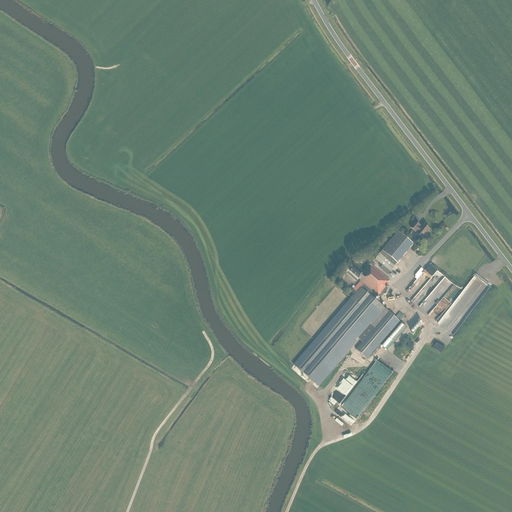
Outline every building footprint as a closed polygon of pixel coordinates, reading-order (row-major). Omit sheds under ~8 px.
[(422,228),(420,227),(420,226),(416,222),(411,228),(415,232),(416,232),(418,233),(417,234),(423,239),(424,237),(425,237),(427,237),(428,236),(427,234),(430,230),(424,225),(422,228)] [(382,252),(397,264),(413,245),(398,232),(382,252)] [(390,272),(397,264),(382,252),(375,260),(390,272)] [(431,312),(454,284),(430,263),(421,273),(430,281),(428,283),(434,289),(422,304),(431,312)] [(354,266),(349,271),(361,281),(360,282),(363,286),(361,288),(360,288),(334,318),(339,323),(299,368),(319,386),(385,310),(375,301),(378,297),(381,293),(383,296),(387,291),(385,289),(387,286),(387,285),(390,281),(371,265),(364,274),(354,266)] [(469,307),(473,310),(490,287),(475,275),(458,298),(469,307)] [(367,360),(400,322),(388,312),(356,350),(367,360)]
